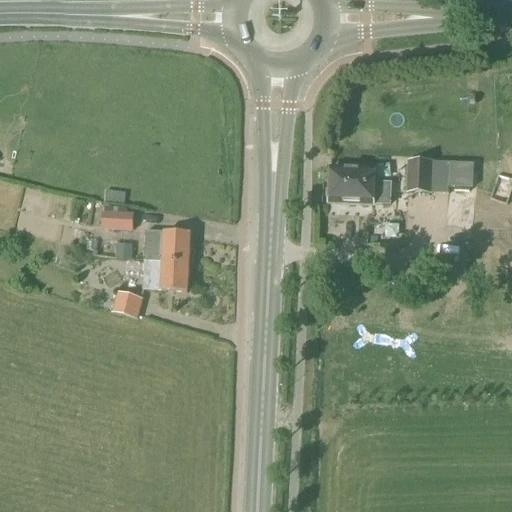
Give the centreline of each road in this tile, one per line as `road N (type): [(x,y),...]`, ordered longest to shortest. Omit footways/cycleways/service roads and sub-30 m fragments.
road 1 (primary): [(262,511),(284,66)]
road 2 (tertiary): [(0,14),(235,21)]
road 3 (tertiary): [(327,24),(497,17)]
